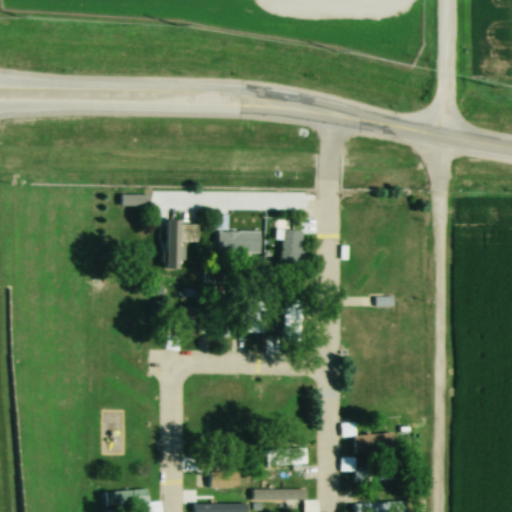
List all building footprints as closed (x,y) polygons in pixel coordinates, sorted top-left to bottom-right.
[(194,242),(194,223),(161,222),(160,270),(174,270),(175,241),(194,242)] [(299,232),(278,231),(277,273),(298,274),(299,232)] [(256,232),(214,232),(214,255),(256,255),(256,232)] [(280,341),(298,341),(298,306),(280,306),(280,341)] [(178,308),(178,335),(193,335),(193,308),(178,308)] [(261,334),(261,311),(241,311),(241,334),(261,334)] [(230,337),(230,316),(201,316),(201,337),(230,337)] [(175,350),(175,337),(162,337),(162,350),(175,350)] [(352,434),(352,453),(390,453),(390,434),(352,434)] [(302,465),(302,448),(261,448),(261,465),(302,465)] [(350,471),(351,483),(396,479),(395,467),(350,471)] [(110,492),(111,506),(144,502),(143,489),(110,492)] [(302,490),(250,490),(250,501),(302,501),(302,490)] [(350,511),(359,511),(403,511),(403,501),(352,502),(352,490),(338,490),(338,504),(351,503),(350,511)]
